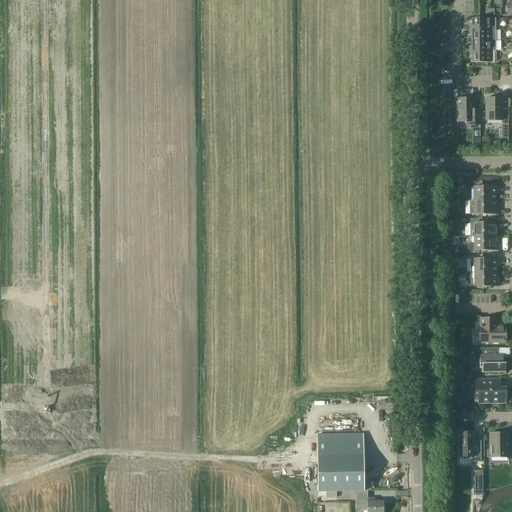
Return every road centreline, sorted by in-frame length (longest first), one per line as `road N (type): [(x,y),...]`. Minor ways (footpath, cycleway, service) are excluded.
road 1 (unclassified): [(417,511),(415,164)]
road 2 (unclassified): [(415,164),(413,0)]
road 3 (residential): [(457,0),(458,82),(511,82)]
